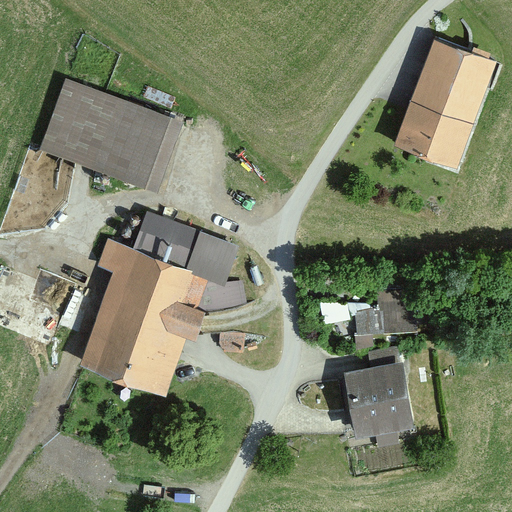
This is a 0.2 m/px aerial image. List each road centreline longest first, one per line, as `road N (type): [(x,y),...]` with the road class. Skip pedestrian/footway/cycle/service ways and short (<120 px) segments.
road 1 (residential): [(214,511),(289,362),(291,214),(352,113),(440,0)]
road 2 (track): [(47,407),(41,345),(16,291),(29,260)]
road 3 (track): [(97,281),(47,407)]
